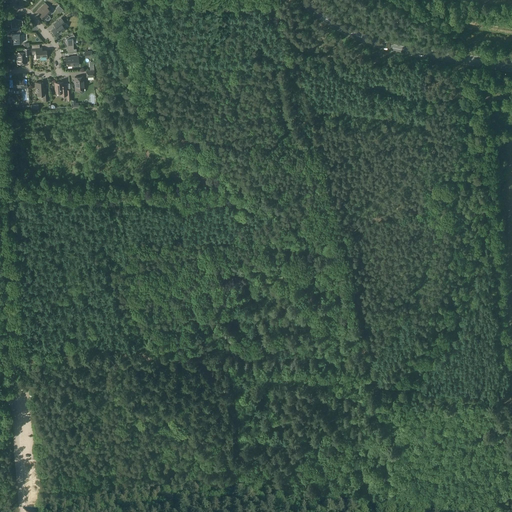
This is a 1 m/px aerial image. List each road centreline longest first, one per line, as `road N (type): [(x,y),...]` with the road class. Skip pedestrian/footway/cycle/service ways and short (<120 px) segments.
road 1 (track): [(144,108),(154,129),(310,237),(368,364),(387,435)]
road 2 (track): [(368,364),(12,356)]
road 3 (unclassified): [(21,511),(0,199)]
road 4 (primary): [(425,53),(364,39),(301,0)]
